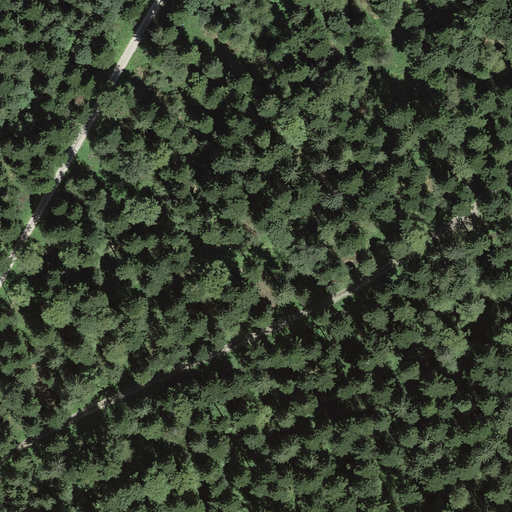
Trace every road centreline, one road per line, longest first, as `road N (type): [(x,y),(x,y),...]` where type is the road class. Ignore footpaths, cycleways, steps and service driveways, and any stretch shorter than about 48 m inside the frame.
road 1 (track): [(0,458),(351,291),(511,176)]
road 2 (track): [(0,281),(159,0)]
